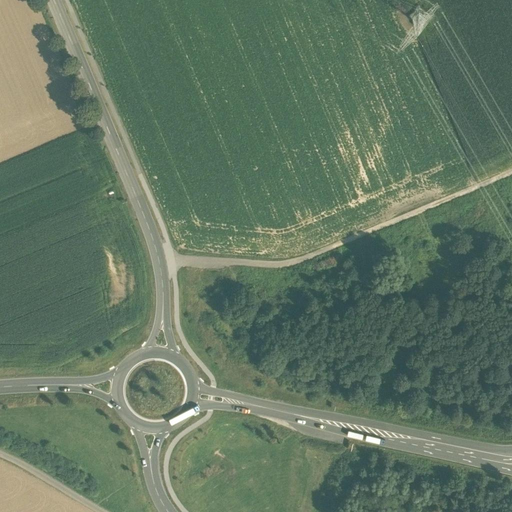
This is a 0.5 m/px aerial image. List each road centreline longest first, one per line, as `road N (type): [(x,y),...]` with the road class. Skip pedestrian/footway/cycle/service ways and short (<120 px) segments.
road 1 (tertiary): [(58,0),(153,230),(162,278),(159,352)]
road 2 (track): [(159,262),(319,259),(511,177)]
road 3 (secondary): [(192,393),(478,454)]
